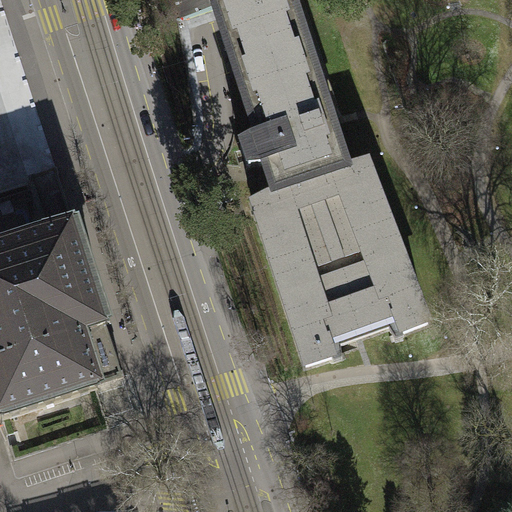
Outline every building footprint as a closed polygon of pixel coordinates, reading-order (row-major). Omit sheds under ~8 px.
[(214,7),(211,0),(173,0),(180,21),(214,7)] [(261,137),(329,111),(335,109),(299,0),(211,0),(214,7),(256,139),(261,137)] [(261,137),(256,139),(239,144),(243,158),(247,171),(263,167),(272,195),(252,204),(305,369),(333,360),(330,350),(399,326),(402,336),(429,325),(367,163),(348,170),(329,111),(261,137)] [(42,175),(28,180),(30,186),(45,233),(60,228),(74,223),(57,170),(42,175)] [(0,420),(2,420),(2,422),(99,391),(98,389),(103,387),(103,386),(105,385),(103,380),(101,380),(86,334),(97,330),(108,327),(108,325),(112,324),(78,222),(74,223),(60,228),(45,233),(0,246),(0,420)] [(125,379),(108,327),(86,334),(101,380),(103,380),(105,385),(114,382),(125,379)]
